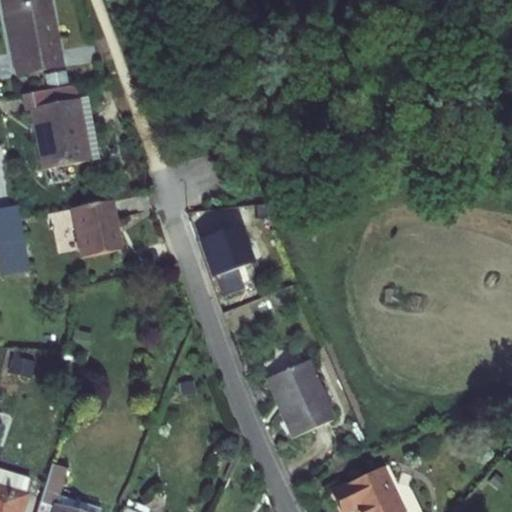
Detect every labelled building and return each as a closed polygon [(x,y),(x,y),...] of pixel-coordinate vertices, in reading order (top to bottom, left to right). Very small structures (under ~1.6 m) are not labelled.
[(57,0),(11,0),(25,77),(70,69),(57,0)] [(94,167),(81,89),(29,97),(32,114),(36,113),(46,175),(94,167)] [(113,206),(73,213),(82,262),(122,255),(113,206)] [(302,375),(264,394),(294,455),(332,437),(302,375)] [(62,511),(63,507),(74,473),(57,468),(44,511),(62,511)] [(14,479),(0,475),(0,511),(29,511),(33,501),(10,495),(14,479)] [(395,511),(376,476),(332,498),(339,511),(395,511)]
